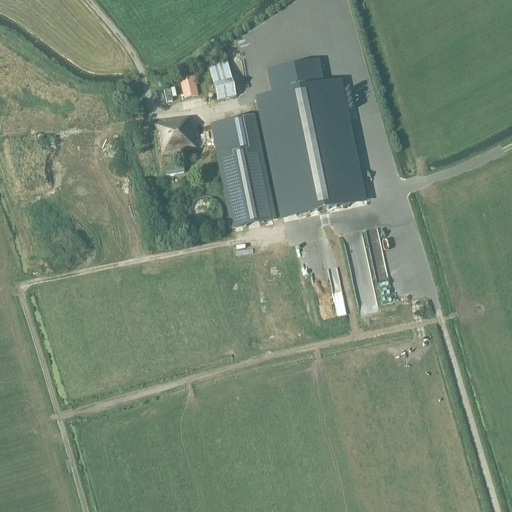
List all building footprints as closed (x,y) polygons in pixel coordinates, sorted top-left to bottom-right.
[(208,66),(217,103),(235,98),(226,61),(208,66)] [(354,164),(341,104),(337,84),(321,88),(316,64),(271,74),(276,97),(259,100),(269,149),(271,159),(283,219),(362,203),(355,172),(354,164)] [(179,79),(184,99),(198,96),(193,76),(179,79)] [(253,118),(211,126),(232,230),(258,225),(273,222),(259,149),(253,118)] [(188,119),(154,127),(161,158),(196,150),(191,127),(190,128),(188,119)] [(184,177),(196,174),(194,163),(163,170),(165,180),(174,178),(175,184),(185,181),(184,177)]
